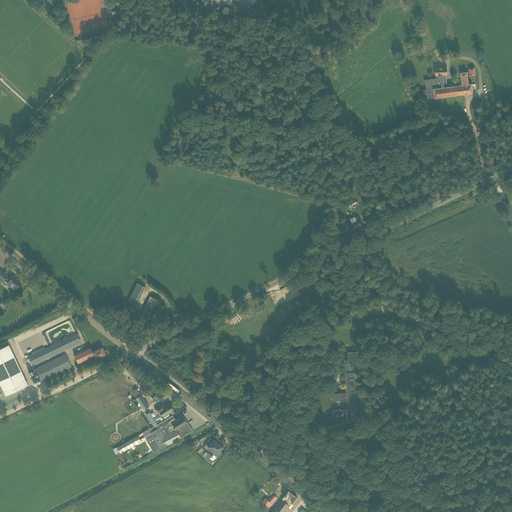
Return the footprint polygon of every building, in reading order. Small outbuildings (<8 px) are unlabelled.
[(121,13),(117,0),(116,0),(111,1),(113,8),(111,9),(113,15),(114,17),(117,17),(116,14),(121,13)] [(465,94),(468,94),(473,93),(473,90),(476,89),(475,83),(472,84),(472,83),(469,84),(468,75),(470,75),(470,76),(475,75),(474,67),(469,68),(469,72),(467,72),(461,73),(462,83),(447,84),(446,74),(447,74),(447,67),(435,68),(435,75),(436,75),(435,78),(425,80),(427,99),(435,98),(465,94)] [(352,223),(352,224),(355,228),(362,225),(360,220),(358,217),(354,218),(356,221),(352,223)] [(0,278),(4,281),(5,279),(12,285),(11,287),(15,290),(18,286),(19,285),(21,284),(20,283),(21,282),(17,279),(16,280),(12,276),(11,278),(8,276),(0,269),(0,278)] [(135,306),(137,301),(144,287),(136,283),(127,302),(135,306)] [(159,304),(160,301),(150,296),(143,310),(159,317),(164,306),(159,304)] [(32,364),(32,365),(81,342),(76,333),(28,356),(31,363),(32,364)] [(28,385),(26,381),(9,345),(0,348),(0,384),(3,391),(5,396),(28,385)] [(106,355),(108,354),(108,353),(108,352),(107,351),(106,349),(103,351),(101,347),(92,352),(89,347),(73,355),(77,363),(94,356),(95,359),(105,355),(106,355)] [(323,351),(324,357),(333,356),(332,349),(323,351)] [(321,395),(321,396),(321,397),(321,398),(321,399),(321,400),(321,401),(321,402),(321,403),(321,404),(322,405),(322,406),(322,407),(322,408),(323,409),(323,410),(323,411),(323,412),(324,413),(330,413),(330,412),(330,411),(330,409),(331,408),(331,407),(331,406),(331,405),(331,403),(331,402),(331,401),(331,400),(331,399),(331,397),(332,397),(333,403),(337,403),(337,400),(346,400),(347,404),(347,409),(333,410),(334,421),(348,420),(348,418),(350,418),(357,418),(354,372),(353,372),(353,366),(358,365),(357,351),(352,351),(347,352),(348,359),(346,359),(346,360),(344,360),(346,392),(332,393),(332,396),(331,396),(331,394),(330,394),(329,394),(328,394),(327,394),(326,394),(325,394),(324,394),(323,394),(322,394),(322,395),(321,395)] [(41,381),(71,366),(72,366),(66,354),(35,368),(37,371),(33,373),(34,373),(29,376),(31,379),(39,376),(41,381)] [(136,388),(132,391),(137,398),(136,399),(143,410),(149,405),(142,395),(141,395),(136,388)] [(173,411),(168,403),(161,408),(160,405),(155,409),(158,413),(159,412),(163,417),(171,412),(173,411)] [(149,412),(146,415),(152,424),(155,422),(149,412)] [(192,431),(186,422),(185,422),(184,420),(185,419),(182,415),(174,419),(172,415),(157,424),(154,426),(142,432),(146,440),(153,452),(193,431),(192,431)] [(353,438),(361,433),(359,430),(351,435),(353,438)] [(138,435),(117,447),(120,453),(141,441),(138,435)] [(213,461),(214,460),(217,456),(217,455),(221,451),(220,450),(223,446),(214,439),(207,446),(210,448),(208,450),(213,454),(211,456),(208,453),(204,458),(211,464),(213,461)] [(214,460),(213,461),(215,463),(223,453),(221,451),(217,455),(217,456),(214,460)] [(293,505),(291,504),(297,497),(288,490),(271,511),(285,511),(288,508),(290,510),(293,505)] [(269,508),(278,498),(274,495),(271,499),(270,498),(268,500),(266,498),(262,502),(269,508)]
